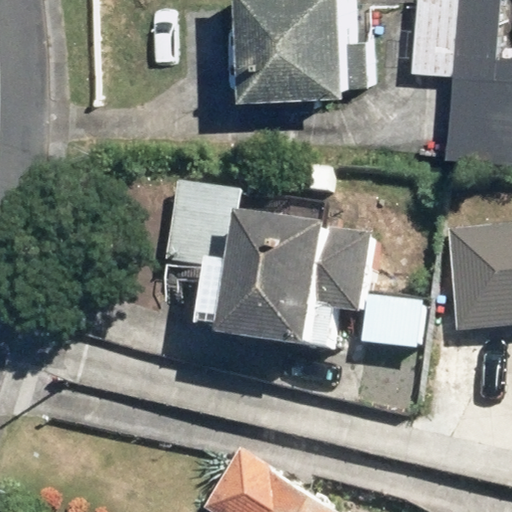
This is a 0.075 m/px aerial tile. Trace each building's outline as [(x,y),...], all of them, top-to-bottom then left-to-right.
[(354,34),(354,0),(244,0),(242,107),(352,110),(352,90),(379,91),(380,35),(354,34)] [(511,168),(511,56),(506,57),(507,0),(422,0),(420,78),(455,79),(452,167),(511,168)] [(375,329),(380,243),(245,235),(248,194),(179,190),(174,276),(209,278),(204,359),(339,367),(341,327),(375,329)] [(511,228),(453,231),(459,340),(511,337),(511,228)] [(332,511),(252,466),(226,511),(332,511)]
